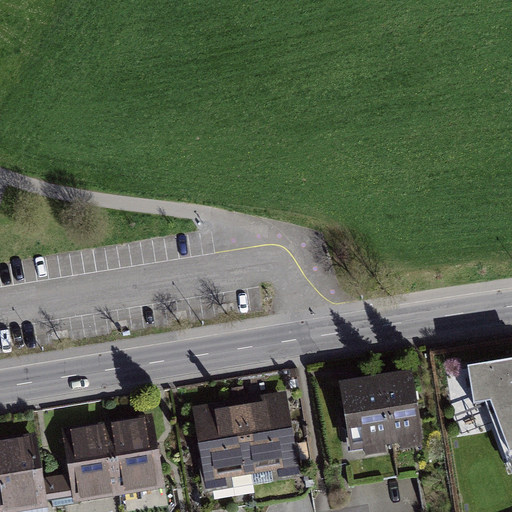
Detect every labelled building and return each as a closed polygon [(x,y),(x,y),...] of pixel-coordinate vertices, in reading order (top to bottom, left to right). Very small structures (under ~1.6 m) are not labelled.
[(511,363),(467,371),(473,409),(485,407),(511,479),(511,478),(511,363)] [(408,381),(343,393),(354,457),(420,446),(408,381)] [(283,397),(199,412),(212,490),(297,475),(283,397)] [(145,423),(66,437),(77,501),(156,487),(145,423)] [(34,439),(0,445),(0,493),(3,511),(26,511),(46,508),(34,439)]
